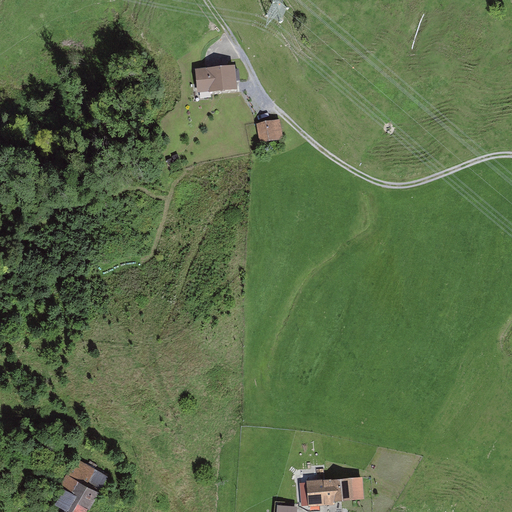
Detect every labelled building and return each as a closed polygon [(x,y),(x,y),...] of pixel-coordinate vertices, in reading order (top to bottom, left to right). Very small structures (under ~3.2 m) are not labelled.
[(204,72),(212,92),(245,78),(237,59),(204,72)] [(280,121),(257,124),(260,143),(284,141),(280,121)] [(197,136),(194,125),(178,130),(182,141),(197,136)] [(89,511),(106,483),(74,465),(58,494),(61,495),(52,511),(53,511),(89,511)] [(357,484),(303,489),(305,511),(330,510),(329,505),(358,503),(357,484)]
